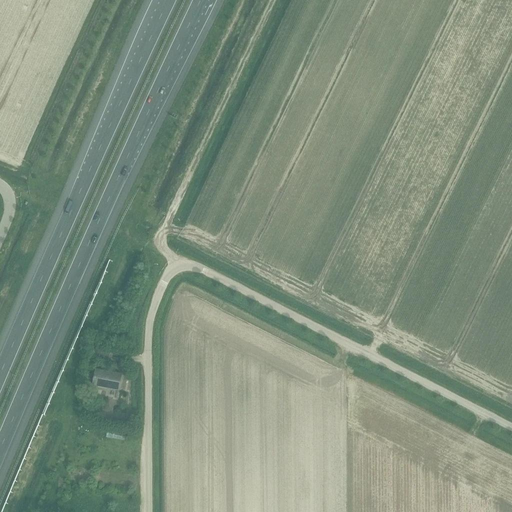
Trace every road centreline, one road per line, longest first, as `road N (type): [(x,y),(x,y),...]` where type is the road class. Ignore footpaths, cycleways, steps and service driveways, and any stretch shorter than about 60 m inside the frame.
road 1 (motorway): [(0,452),(202,0)]
road 2 (motorway): [(169,0),(0,373)]
road 3 (unclassified): [(511,428),(197,267),(177,266)]
road 4 (track): [(177,266),(161,238),(274,0)]
road 5 (unclassified): [(147,511),(149,324),(177,266)]
